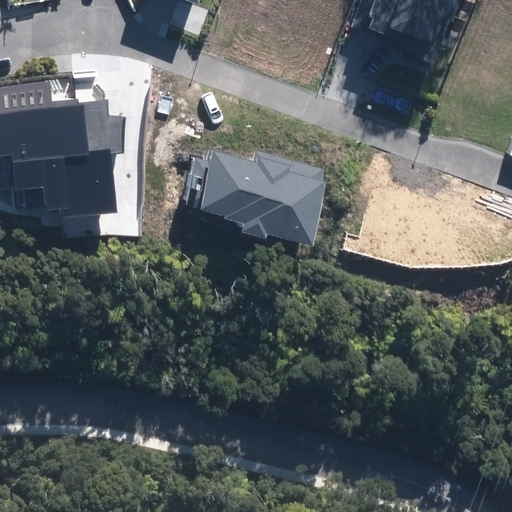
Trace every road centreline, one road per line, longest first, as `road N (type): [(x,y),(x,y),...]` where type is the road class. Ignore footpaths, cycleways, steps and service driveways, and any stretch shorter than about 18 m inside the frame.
road 1 (residential): [(0,38),(83,37),(511,177)]
road 2 (residential): [(470,511),(426,485),(155,432),(0,419)]
